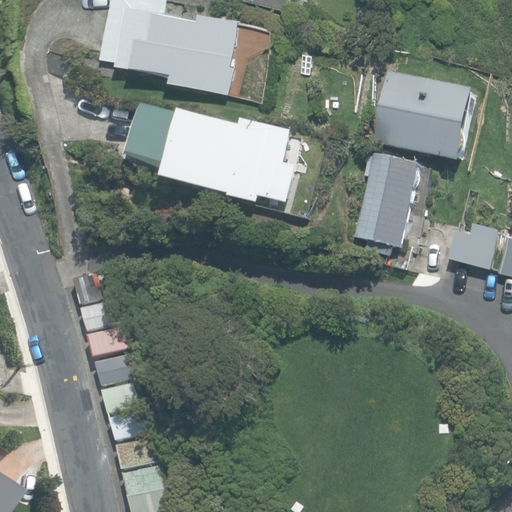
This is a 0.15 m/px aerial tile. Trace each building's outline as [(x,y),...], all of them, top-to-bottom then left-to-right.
[(176,77),(235,91),(236,87),(241,88),(243,79),(238,78),(241,65),(236,63),(247,16),(210,8),(208,15),(170,6),(171,0),(119,0),(107,56),(123,59),(122,62),(177,75),(176,77)] [(251,0),(292,10),(293,0),(251,0)] [(377,143),(466,163),(481,94),(393,74),(377,143)] [(232,199),(262,207),(264,198),(292,206),(301,170),(288,166),(297,134),(246,120),(243,128),(187,113),(186,117),(148,107),(134,159),(176,170),(173,182),(232,198),(232,199)] [(369,253),(393,259),(396,248),(404,250),(425,167),(378,155),(377,159),(371,158),(366,178),(373,179),(358,239),(371,242),(369,253)] [(452,260),(493,271),(503,233),(478,226),(475,237),(459,233),(452,260)] [(501,275),(511,277),(511,239),(501,275)] [(80,279),(85,304),(118,296),(112,272),(80,279)] [(87,309),(92,331),(124,323),(119,302),(87,309)] [(94,336),(99,358),(131,351),(127,329),(94,336)] [(101,362),(106,385),(139,378),(134,355),(101,362)] [(107,391),(113,413),(144,406),(138,383),(107,391)] [(113,419),(119,442),(152,434),(146,411),(113,419)] [(122,448),(126,471),(163,464),(158,441),(122,448)] [(129,476),(136,511),(172,511),(164,469),(129,476)] [(0,511),(1,511),(17,489),(0,478),(0,511)] [(464,505),(475,511),(477,511),(490,492),(477,484),(464,505)]
